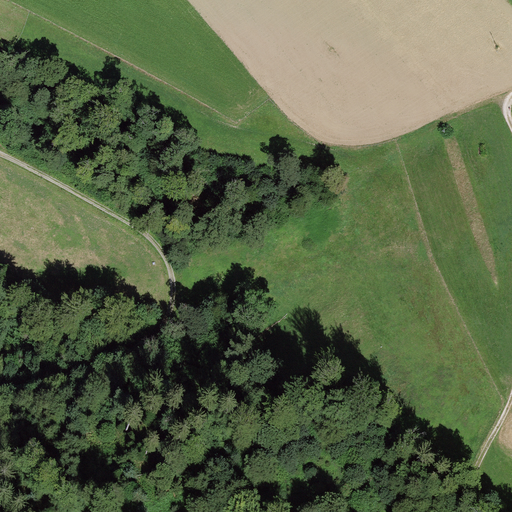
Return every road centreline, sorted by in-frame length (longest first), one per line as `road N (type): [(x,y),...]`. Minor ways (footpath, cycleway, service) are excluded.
road 1 (track): [(0,152),(152,236),(173,287),(166,319),(149,341),(62,377),(0,391)]
road 2 (track): [(511,399),(467,482),(461,511)]
